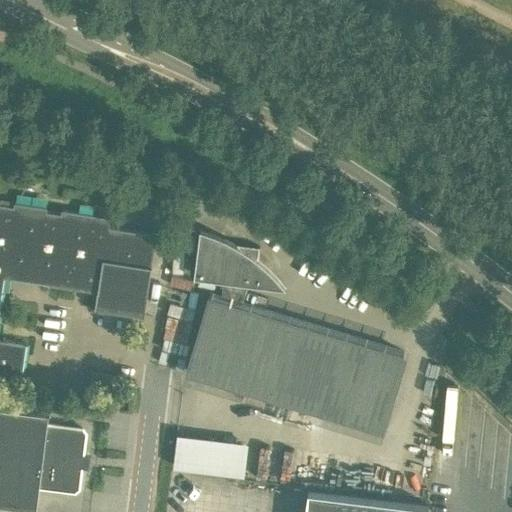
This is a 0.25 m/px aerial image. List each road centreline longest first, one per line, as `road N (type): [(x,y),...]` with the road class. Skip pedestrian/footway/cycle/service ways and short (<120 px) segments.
road 1 (secondary): [(511,298),(283,139),(18,0)]
road 2 (unclassified): [(139,511),(158,367)]
